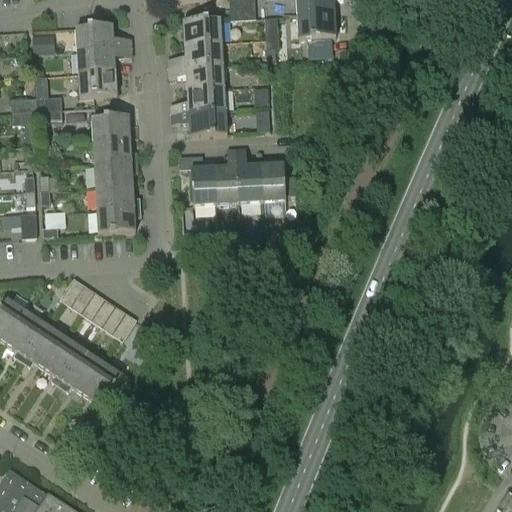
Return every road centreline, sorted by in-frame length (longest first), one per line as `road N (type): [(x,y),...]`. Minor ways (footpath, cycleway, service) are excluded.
road 1 (secondary): [(285,511),(510,0)]
road 2 (residential): [(76,270),(137,266),(157,251),(149,73),(134,0)]
road 3 (residential): [(0,439),(115,511)]
